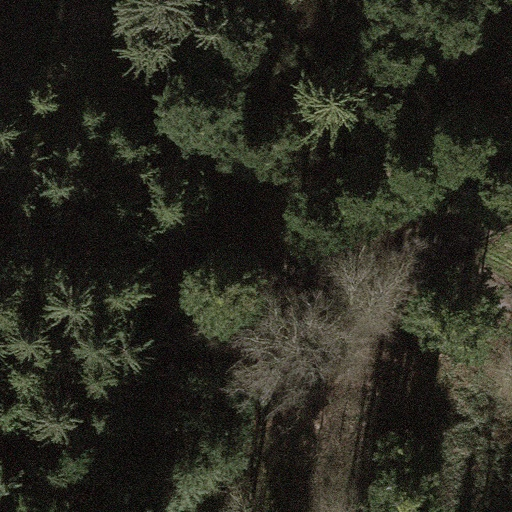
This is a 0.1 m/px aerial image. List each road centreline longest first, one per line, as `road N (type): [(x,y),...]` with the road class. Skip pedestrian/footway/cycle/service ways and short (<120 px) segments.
road 1 (track): [(511,205),(367,266),(0,235)]
road 2 (track): [(367,266),(511,317)]
